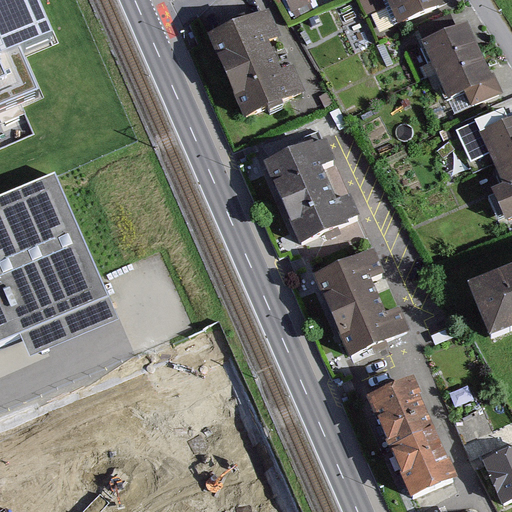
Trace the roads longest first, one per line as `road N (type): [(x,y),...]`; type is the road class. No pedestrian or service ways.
road 1 (primary): [(357,511),(146,25)]
road 2 (residential): [(342,147),(421,317),(455,462),(474,500)]
